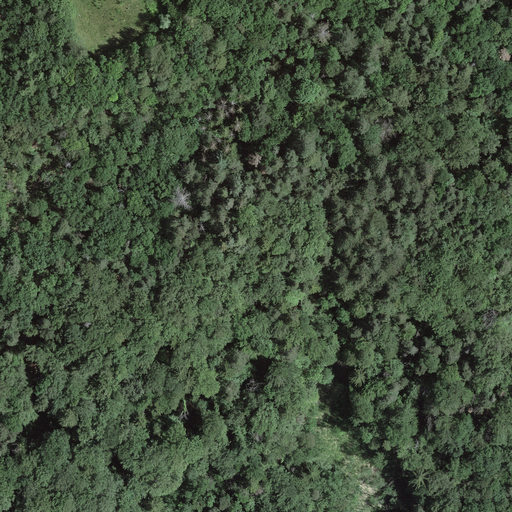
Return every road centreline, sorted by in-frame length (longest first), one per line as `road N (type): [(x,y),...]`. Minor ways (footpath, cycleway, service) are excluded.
road 1 (track): [(364,0),(272,46),(115,168),(0,236)]
road 2 (track): [(0,370),(167,360),(236,330)]
